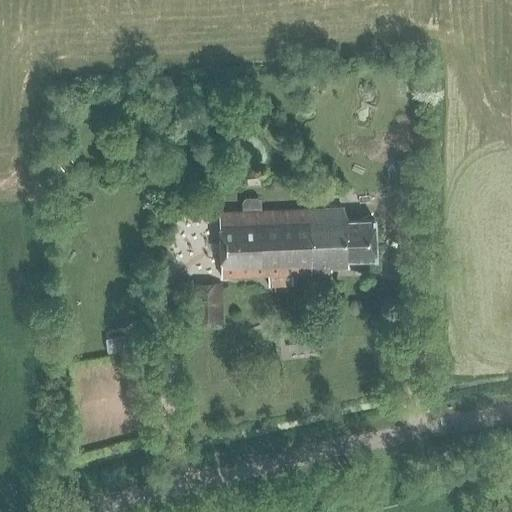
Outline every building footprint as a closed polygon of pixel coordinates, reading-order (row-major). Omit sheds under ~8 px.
[(63,172),(73,164),(66,155),(56,164),(63,172)] [(408,198),(407,161),(391,161),(392,199),(408,198)] [(339,195),(338,175),(315,176),(316,196),(339,195)] [(240,211),(217,212),(220,278),(267,276),(268,287),(292,286),(291,275),(309,274),(309,272),(329,271),(330,267),(347,266),(347,261),(375,259),(373,219),(347,221),(342,206),(306,208),(260,210),(259,202),(255,197),(244,198),(240,201),(240,211)] [(221,327),(220,284),(190,285),(191,328),(221,327)] [(314,349),(313,332),(286,335),(288,352),(314,349)] [(107,355),(126,353),(124,337),(105,339),(107,355)]
